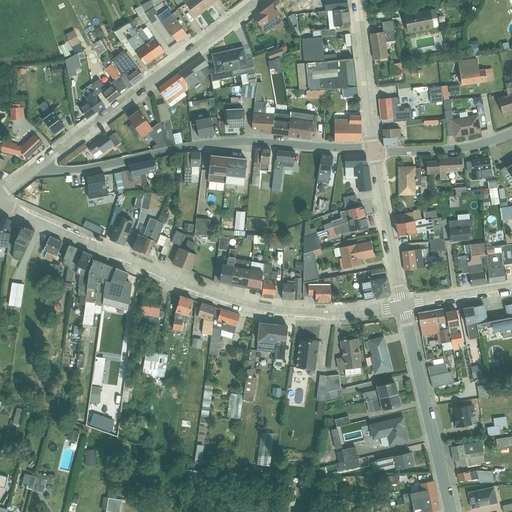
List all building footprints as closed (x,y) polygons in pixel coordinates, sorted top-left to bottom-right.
[(182,0),(195,17),(217,0),(216,0),(182,0)] [(324,0),(325,11),(348,9),(347,0),(324,0)] [(150,1),(141,6),(151,20),(153,23),(156,21),(153,16),(157,13),(154,8),(150,1)] [(272,4),(254,17),(262,29),(265,33),(275,26),(278,31),(285,27),(281,22),(282,21),(278,16),(280,14),(272,4)] [(139,16),(143,22),(145,25),(151,20),(141,6),(135,9),(139,16)] [(335,27),(350,25),(348,9),(325,11),(317,12),(318,18),(328,17),(329,30),(312,31),(312,37),(336,35),(335,27)] [(434,9),(405,14),(408,32),(438,26),(437,18),(436,19),(434,9)] [(172,14),(161,23),(171,37),(172,36),(177,42),(187,35),(172,14)] [(136,27),(143,22),(139,16),(129,23),(133,29),(155,58),(164,52),(147,27),(143,31),(141,29),(139,31),(136,27)] [(374,59),(375,64),(379,64),(379,59),(388,58),(385,42),(395,41),(393,20),(382,22),(383,33),(378,34),(378,33),(376,33),(376,34),(370,35),(374,59)] [(145,66),(155,58),(133,29),(129,23),(114,32),(120,42),(126,38),(122,33),(127,30),(132,37),(127,41),(145,66)] [(95,29),(100,40),(104,38),(103,36),(104,35),(102,29),(100,30),(99,28),(95,29)] [(75,54),(83,49),(74,31),(66,35),(75,54)] [(305,63),(337,61),(336,54),(324,56),(323,48),(327,47),(327,43),(323,43),(322,38),(302,40),(305,63)] [(92,45),(99,56),(106,51),(100,41),(92,45)] [(70,54),(65,43),(59,46),(64,57),(70,54)] [(470,55),(470,57),(475,56),(475,54),(479,53),(477,44),(468,45),(470,55)] [(286,47),(267,53),(270,60),(288,54),(286,47)] [(246,59),(244,48),(228,51),(234,77),(240,75),(242,85),(257,82),(252,58),(246,59)] [(142,75),(123,51),(112,60),(124,79),(126,77),(133,86),(144,77),(142,75)] [(219,80),(234,77),(228,51),(212,55),(215,67),(210,68),(213,87),(213,91),(220,89),(219,80)] [(78,53),(65,61),(68,77),(77,75),(76,69),(81,67),(78,53)] [(119,93),(127,87),(107,56),(103,59),(105,61),(103,63),(107,68),(105,69),(114,81),(111,83),(119,93)] [(202,56),(179,73),(185,82),(190,89),(206,78),(201,71),(208,65),(202,56)] [(461,86),(487,82),(486,81),(494,80),(492,68),(479,70),(477,58),(458,61),(461,86)] [(357,87),(354,60),(354,59),(337,61),(305,63),(297,64),(299,91),(320,91),(320,90),(357,88),(357,87)] [(401,64),(391,65),(393,79),(394,79),(395,81),(402,80),(404,80),(401,64)] [(171,107),(186,96),(184,93),(187,91),(185,83),(185,82),(179,73),(157,89),(171,107)] [(283,78),(278,78),(281,95),(286,95),(283,78)] [(111,83),(109,81),(104,86),(99,79),(92,84),(94,91),(97,96),(101,93),(109,104),(120,95),(119,93),(111,83)] [(255,99),(257,82),(242,85),(241,97),(255,99)] [(262,82),(257,82),(255,99),(252,130),(263,130),(262,133),(271,135),(274,114),(275,108),(264,107),(264,102),(261,102),(262,82)] [(502,115),(511,111),(511,82),(507,84),(506,84),(508,93),(509,96),(498,99),(502,115)] [(94,91),(92,84),(82,90),(85,98),(88,102),(79,108),(86,118),(87,119),(105,106),(97,96),(94,91)] [(443,100),(450,99),(450,96),(449,96),(447,86),(441,87),(443,100)] [(443,100),(441,87),(429,89),(431,103),(443,102),(443,100)] [(358,96),(357,88),(342,90),(343,97),(358,96)] [(64,115),(50,97),(39,106),(47,116),(42,120),(48,128),(49,127),(54,134),(55,133),(56,135),(65,128),(59,119),(64,115)] [(400,98),(379,100),(381,120),(382,120),(382,123),(412,120),(411,108),(404,109),(404,111),(398,112),(397,104),(400,104),(400,98)] [(10,108),(11,120),(23,120),(23,110),(26,109),(26,101),(20,102),(20,104),(13,105),(13,108),(10,108)] [(239,103),(226,104),(226,127),(229,127),(228,127),(243,126),(245,126),(244,109),(239,109),(239,103)] [(161,122),(152,128),(139,110),(133,114),(134,115),(128,118),(132,124),(128,127),(135,137),(139,134),(143,138),(148,133),(157,144),(151,148),(151,150),(166,147),(161,122)] [(315,132),(317,116),(290,112),(289,115),(287,137),(310,140),(312,132),(315,132)] [(460,118),(452,120),(454,131),(455,137),(480,132),(476,115),(468,117),(467,112),(459,114),(460,118)] [(287,137),(289,115),(274,114),(271,135),(287,137)] [(335,142),(361,142),(361,116),(349,116),(349,119),(335,119),(335,142)] [(212,136),(214,135),(211,118),(196,121),(199,138),(204,137),(212,135),(212,136)] [(176,119),(171,121),(176,144),(191,141),(189,131),(184,132),(184,131),(179,132),(176,119)] [(161,122),(166,147),(175,145),(170,121),(169,120),(161,122)] [(393,147),(404,146),(404,137),(400,138),(400,129),(383,130),(382,130),(383,138),(383,148),(393,147)] [(129,155),(113,134),(109,137),(106,134),(88,148),(96,159),(114,146),(122,156),(129,155)] [(21,147),(16,146),(17,145),(3,141),(0,152),(14,155),(14,154),(21,156),(22,155),(27,159),(43,144),(34,135),(21,147)] [(85,143),(59,162),(59,165),(87,164),(79,154),(88,148),(85,143)] [(255,154),(253,172),(252,185),(258,185),(259,173),(259,170),(268,171),(270,150),(262,149),(256,148),(255,154)] [(277,151),(276,161),(275,160),(274,168),(283,170),(284,166),(292,168),(292,167),(293,167),(295,153),(277,151)] [(191,153),(185,153),(185,183),(191,183),(191,175),(199,175),(199,167),(200,167),(200,152),(191,152),(191,153)] [(371,190),(368,166),(366,167),(366,155),(345,156),(346,180),(357,179),(359,192),(371,190)] [(226,183),(228,158),(211,156),(208,181),(226,183)] [(245,178),(247,160),(228,158),(226,183),(225,188),(234,189),(234,182),(237,182),(238,177),(245,178)] [(439,161),(426,162),(427,175),(440,174),(440,180),(447,180),(446,172),(462,171),(462,158),(439,159),(439,161)] [(489,159),(466,162),(468,173),(470,172),(471,180),(492,177),(489,159)] [(129,166),(130,170),(121,172),(125,190),(135,188),(134,185),(142,183),(141,177),(145,176),(145,174),(157,172),(155,160),(129,166)] [(318,161),(317,181),(329,182),(330,162),(318,161)] [(506,167),(500,171),(511,187),(511,163),(509,165),(510,167),(507,169),(506,167)] [(421,177),(421,169),(415,169),(414,168),(399,168),(399,195),(415,195),(415,186),(421,186),(421,177)] [(87,178),(89,192),(107,189),(104,174),(87,178)] [(429,177),(421,177),(421,186),(421,198),(429,198),(429,177)] [(280,182),(272,182),(271,190),(279,191),(280,182)] [(466,196),(466,191),(466,187),(455,188),(456,196),(466,196)] [(499,204),(497,188),(483,190),(483,194),(484,206),(489,206),(489,199),(488,199),(487,194),(490,194),(491,206),(499,204)] [(144,194),(136,194),(133,208),(141,209),(141,208),(144,194)] [(151,194),(144,194),(141,208),(148,209),(151,194)] [(356,195),(343,198),(345,206),(357,203),(356,195)] [(502,221),(511,219),(511,206),(500,208),(502,221)] [(366,217),(364,207),(339,212),(341,218),(331,222),(331,223),(323,226),(324,231),(328,229),(349,222),(349,220),(366,217)] [(157,221),(160,213),(159,213),(153,210),(146,228),(142,226),(139,235),(138,234),(132,249),(141,253),(147,238),(150,239),(157,221)] [(396,224),(421,219),(420,210),(413,211),(413,214),(395,217),(396,224)] [(436,211),(423,212),(424,218),(427,218),(427,220),(437,219),(436,211)] [(169,215),(162,212),(158,220),(166,223),(169,215)] [(115,228),(110,240),(123,246),(133,222),(118,216),(113,227),(115,228)] [(0,224),(0,246),(7,248),(11,227),(9,226),(11,221),(3,217),(0,224)] [(235,217),(234,229),(243,230),(244,218),(235,217)] [(330,236),(368,228),(366,217),(349,220),(349,222),(328,229),(330,236)] [(430,242),(444,241),(443,233),(440,218),(437,219),(427,220),(425,221),(425,219),(421,219),(396,224),(398,236),(429,230),(428,226),(432,226),(433,233),(428,233),(429,242),(430,242)] [(210,220),(196,219),(195,234),(208,235),(210,220)] [(451,242),(471,240),(470,227),(473,227),(472,220),(449,222),(451,242)] [(172,240),(160,235),(163,224),(157,221),(150,239),(147,238),(141,253),(149,256),(154,243),(163,247),(161,254),(166,256),(171,243),(172,240)] [(183,231),(192,233),(194,225),(185,224),(183,231)] [(104,229),(93,225),(91,230),(102,235),(104,229)] [(17,227),(13,258),(21,261),(35,231),(31,229),(28,229),(28,228),(17,227)] [(172,240),(171,243),(180,246),(185,235),(176,231),(172,240)] [(269,248),(284,250),(285,231),(279,231),(278,235),(271,234),(269,248)] [(321,249),(317,233),(304,238),(304,254),(321,249)] [(264,244),(264,236),(254,236),(253,244),(259,244),(259,249),(265,249),(265,245),(264,244)] [(50,237),(41,257),(51,262),(54,256),(56,257),(62,243),(50,237)] [(227,251),(229,237),(221,237),(219,237),(218,250),(227,251)] [(195,244),(188,241),(185,247),(193,250),(195,244)] [(444,241),(430,242),(431,252),(445,251),(444,241)] [(371,242),(334,249),(335,257),(341,256),(343,269),(361,266),(359,260),(374,257),(371,242)] [(481,263),(481,267),(488,266),(487,255),(486,255),(485,243),(463,246),(464,253),(471,253),(471,256),(480,256),(481,263)] [(511,244),(507,245),(486,247),(487,255),(488,266),(488,272),(489,284),(505,281),(503,265),(511,264),(511,244)] [(73,260),(77,250),(77,249),(69,246),(62,265),(67,267),(65,283),(58,282),(57,288),(71,291),(75,263),(72,262),(73,260)] [(179,248),(172,264),(177,266),(190,272),(197,256),(179,248)] [(235,259),(236,250),(230,249),(227,265),(222,265),(219,282),(230,285),(235,259)] [(323,253),(321,249),(304,254),(304,283),(319,280),(313,256),(323,253)] [(77,261),(79,262),(76,267),(78,267),(76,274),(80,275),(78,286),(80,286),(78,294),(81,295),(79,304),(85,305),(89,272),(85,270),(90,259),(92,256),(83,252),(77,250),(73,260),(77,261)] [(421,250),(402,252),(404,271),(426,268),(424,259),(422,259),(421,250)] [(247,288),(252,262),(235,259),(230,285),(247,288)] [(105,284),(107,281),(112,268),(103,264),(94,260),(89,272),(85,305),(80,337),(91,338),(94,313),(101,314),(102,305),(105,284)] [(488,272),(488,266),(481,267),(481,263),(468,265),(468,260),(460,261),(462,274),(469,273),(471,286),(486,284),(485,273),(488,272)] [(261,290),(264,264),(252,262),(247,288),(261,290)] [(58,278),(60,266),(48,264),(48,269),(50,269),(49,276),(58,278)] [(265,265),(261,297),(274,299),(277,273),(270,272),(271,265),(265,265)] [(390,293),(386,274),(385,268),(370,270),(371,276),(366,276),(367,282),(361,283),(364,299),(365,300),(387,296),(390,293)] [(105,284),(102,305),(127,311),(131,284),(125,281),(127,274),(117,270),(111,283),(107,281),(105,284)] [(283,284),(282,300),(294,300),(300,300),(301,279),(301,274),(295,274),(294,278),(287,278),(287,284),(283,284)] [(315,303),(331,303),(330,278),(319,280),(304,283),(304,296),(315,296),(315,303)] [(449,283),(446,278),(439,282),(442,287),(449,283)] [(12,283),(9,306),(21,307),(24,285),(12,283)] [(143,297),(140,320),(142,323),(155,325),(158,323),(161,299),(143,297)] [(183,320),(187,321),(193,301),(180,297),(175,312),(173,330),(181,331),(183,320)] [(194,315),(198,316),(198,317),(204,319),(202,334),(211,336),(213,322),(211,321),(215,308),(202,304),(201,304),(196,302),(194,315)] [(473,307),(478,330),(484,328),(484,326),(486,326),(487,327),(487,328),(488,328),(489,328),(489,327),(490,327),(490,326),(490,325),(492,324),(494,333),(502,331),(503,338),(511,336),(511,304),(505,306),(507,316),(500,318),(500,320),(487,323),(485,311),(485,310),(484,309),(483,308),(482,307),(481,307),(480,307),(479,307),(479,306),(473,307)] [(479,338),(478,330),(473,307),(463,309),(469,340),(479,338)] [(221,310),(215,308),(211,321),(213,322),(211,336),(209,354),(218,355),(221,330),(234,334),(240,316),(221,310)] [(453,349),(445,313),(445,309),(435,311),(441,344),(443,351),(453,349)] [(439,345),(441,344),(435,311),(418,313),(422,337),(436,334),(439,345)] [(453,349),(453,351),(459,350),(458,344),(462,343),(461,333),(458,334),(456,327),(459,326),(456,311),(445,313),(453,349)] [(259,323),(257,351),(275,353),(278,325),(259,323)] [(284,360),(287,326),(278,325),(275,353),(274,359),(284,360)] [(375,375),(392,370),(383,337),(369,341),(372,356),(370,357),(375,375)] [(202,340),(193,338),(192,348),(201,349),(202,340)] [(300,341),(296,368),(306,369),(306,373),(308,376),(312,376),(315,374),(319,341),(306,339),(306,341),(300,341)] [(342,356),(342,358),(336,359),(338,371),(345,370),(346,376),(361,374),(357,339),(346,340),(343,340),(343,341),(341,341),(343,355),(342,356)] [(156,378),(159,354),(146,352),(143,376),(156,378)] [(84,368),(85,355),(78,354),(77,367),(84,368)] [(105,358),(95,357),(92,384),(101,385),(105,358)] [(445,363),(428,368),(430,377),(447,373),(445,363)] [(479,365),(471,367),(473,378),(482,377),(479,365)] [(499,366),(489,368),(491,379),(501,377),(499,366)] [(253,370),(247,370),(243,400),(253,401),(256,378),(253,378),(253,370)] [(447,373),(430,377),(432,388),(454,383),(451,372),(447,373)] [(339,375),(328,376),(326,392),(340,389),(339,375)] [(316,401),(325,402),(326,392),(328,376),(319,376),(316,401)] [(134,380),(126,379),(123,402),(131,403),(134,380)] [(366,402),(397,394),(395,383),(388,384),(376,387),(377,390),(362,394),(362,395),(363,395),(364,402),(366,402)] [(201,416),(208,417),(213,385),(206,384),(201,416)] [(98,403),(100,386),(90,385),(89,402),(98,403)] [(488,385),(477,387),(479,398),(490,397),(488,385)] [(281,389),(273,388),(272,396),(280,396),(280,397),(285,398),(286,392),(281,391),(281,389)] [(340,389),(326,392),(325,402),(343,398),(340,389)] [(240,419),(243,395),(231,393),(227,417),(240,419)] [(397,394),(366,402),(369,413),(400,406),(397,394)] [(474,406),(452,409),(454,426),(456,426),(456,427),(472,425),(471,424),(476,423),(474,406)] [(23,410),(17,408),(13,424),(19,425),(23,410)] [(109,433),(114,420),(93,412),(87,425),(109,433)] [(348,417),(335,420),(337,427),(350,424),(348,417)] [(494,427),(487,428),(488,437),(505,434),(504,429),(507,429),(506,428),(508,428),(506,417),(493,419),(494,427)] [(332,427),(333,419),(325,418),(324,426),(332,427)] [(403,418),(369,426),(373,440),(380,439),(382,445),(384,447),(407,441),(403,427),(405,426),(403,418)] [(31,436),(39,438),(41,430),(40,430),(41,427),(36,425),(35,429),(33,428),(31,436)] [(337,428),(330,429),(333,450),(341,449),(337,428)] [(66,440),(76,442),(79,432),(69,429),(66,440)] [(269,466),(274,435),(262,433),(257,464),(269,466)] [(511,436),(496,440),(498,449),(506,448),(506,447),(511,445),(511,436)] [(482,442),(451,447),(454,461),(455,461),(456,468),(471,465),(470,458),(484,455),(482,442)] [(358,459),(355,447),(342,450),(345,462),(358,459)] [(96,450),(85,451),(86,466),(97,465),(97,458),(100,458),(100,451),(96,451),(96,450)] [(411,453),(393,457),(393,456),(377,460),(379,472),(396,468),(396,470),(414,466),(411,453)] [(360,467),(358,459),(345,462),(346,470),(360,467)] [(200,461),(195,460),(194,465),(209,468),(210,463),(204,462),(204,460),(201,460),(200,461)] [(326,473),(325,467),(318,468),(320,475),(326,473)] [(199,471),(188,469),(186,483),(208,486),(210,475),(199,473),(199,471)] [(469,471),(457,474),(459,482),(471,479),(471,480),(478,478),(477,471),(470,473),(469,471)] [(26,488),(32,490),(36,474),(34,473),(32,477),(30,476),(26,488)] [(51,485),(52,479),(48,478),(48,476),(37,473),(36,474),(32,490),(44,493),(46,483),(51,485)] [(397,476),(387,476),(388,485),(398,484),(397,476)] [(423,499),(437,496),(434,481),(433,481),(419,485),(421,491),(403,495),(405,503),(411,502),(423,499)] [(494,487),(468,493),(472,509),(498,503),(494,487)] [(296,490),(285,489),(284,505),(295,507),(296,490)] [(412,511),(435,511),(440,511),(437,496),(423,499),(411,502),(413,510),(412,510),(412,511)] [(110,511),(119,511),(121,500),(108,498),(106,510),(106,511),(110,511)]
